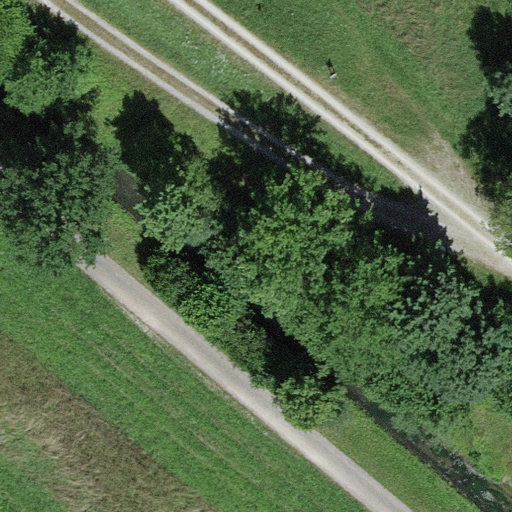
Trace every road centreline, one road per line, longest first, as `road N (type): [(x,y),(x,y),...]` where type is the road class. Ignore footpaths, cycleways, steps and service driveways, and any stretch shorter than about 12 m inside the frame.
road 1 (track): [(404,511),(0,177)]
road 2 (track): [(67,0),(265,144),(478,232)]
road 3 (track): [(173,0),(511,257)]
